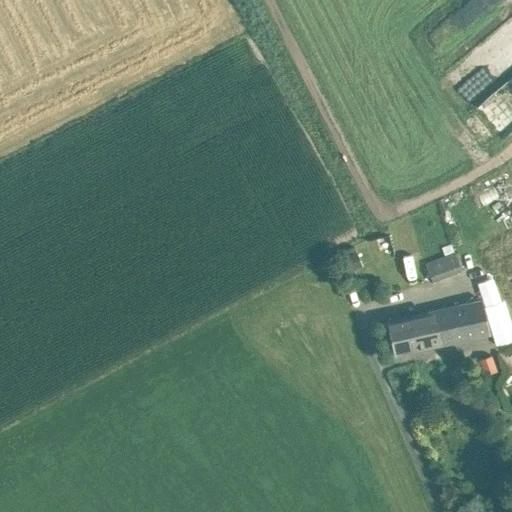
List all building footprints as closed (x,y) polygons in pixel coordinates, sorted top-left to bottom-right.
[(502,210),(511,204),(511,193),(498,201),(502,210)] [(479,252),(511,301),(511,300),(511,224),(487,240),(491,245),(479,252)] [(455,253),(426,265),(432,282),(462,270),(455,253)] [(386,321),(394,355),(489,333),(481,299),(386,321)] [(491,355),(479,359),(485,375),(496,370),(491,355)]
